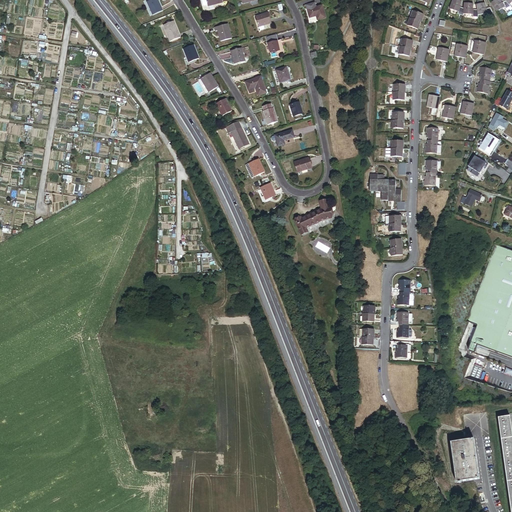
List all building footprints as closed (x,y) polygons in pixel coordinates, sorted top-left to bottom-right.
[(157,0),(151,0),(147,2),(153,15),(162,11),(157,0)] [(462,2),(456,0),(453,0),(450,9),(459,12),(461,7),(460,7),(462,2)] [(501,0),(498,0),(493,3),(497,11),(506,7),(504,2),(502,3),(501,0)] [(474,5),(465,4),(465,8),(464,14),(474,15),(475,9),(473,9),(474,5)] [(478,10),(479,15),(489,14),(489,8),(487,8),(486,4),(478,5),(478,10)] [(322,6),(307,10),(309,18),(316,16),(317,20),(326,18),(322,6)] [(412,12),(409,19),(419,23),(420,23),(423,16),(412,12)] [(271,24),(268,13),(256,17),(260,31),(263,30),(264,29),(263,26),(271,24)] [(409,19),(408,19),(406,25),(417,29),(419,23),(409,19)] [(167,24),(163,25),(170,41),(180,38),(174,21),(170,23),(169,21),(167,22),(167,24)] [(231,39),(228,24),(214,27),(215,32),(219,31),(220,37),(219,38),(220,41),(231,39)] [(402,39),(400,47),(410,49),(411,50),(413,41),(402,39)] [(279,50),(277,41),(267,43),(270,52),(279,50)] [(483,56),(486,44),(475,42),(474,46),(475,47),(475,50),(474,50),(473,54),(483,56)] [(193,45),(183,49),(189,63),(199,59),(193,45)] [(465,60),(467,48),(457,45),(454,58),(465,60)] [(400,47),(399,47),(398,54),(409,56),(410,49),(400,47)] [(245,62),(242,48),(237,50),(237,48),(235,49),(235,50),(231,51),(234,64),(245,62)] [(446,63),(449,50),(438,48),(437,53),(438,53),(438,56),(437,55),(436,61),(446,63)] [(286,67),(276,71),(279,83),(290,80),(286,67)] [(481,78),(481,81),(482,81),(490,82),(492,70),(481,68),(480,72),(481,73),(480,75),(479,75),(479,77),(481,78)] [(210,73),(201,79),(209,92),(218,87),(210,73)] [(266,93),(261,77),(246,82),(250,94),(255,92),(254,88),(255,88),(258,96),(266,93)] [(490,82),(482,81),(481,83),(478,83),(478,85),(479,86),(479,88),(478,88),(477,93),(488,95),(490,83),(490,82)] [(394,85),(394,93),(404,93),(405,93),(405,85),(394,85)] [(511,89),(510,92),(507,91),(506,94),(501,102),(498,100),(498,99),(497,98),(494,103),(499,106),(499,105),(506,109),(511,99),(511,89)] [(394,93),(393,93),(392,101),(404,101),(404,93),(394,93)] [(437,110),(439,98),(429,96),(428,100),(429,101),(428,103),(427,103),(426,108),(437,110)] [(226,99),(216,104),(222,116),(232,111),(226,99)] [(299,103),(290,106),(294,117),(303,114),(299,103)] [(471,117),(474,105),(463,103),(462,107),(463,107),(462,109),(461,109),(460,115),(471,117)] [(271,104),(262,107),(264,111),(263,111),(267,125),(278,122),(273,108),(272,108),(271,104)] [(442,118),(453,120),(455,108),(444,106),(444,111),(444,113),(443,113),(442,118)] [(393,113),(393,121),(403,122),(404,122),(404,113),(393,113)] [(502,118),(496,115),(490,127),(495,130),(497,127),(505,132),(509,124),(502,120),(502,118)] [(393,121),(392,121),(392,129),(403,130),(403,122),(393,121)] [(239,122),(229,127),(239,150),(249,145),(239,122)] [(429,138),(428,141),(436,141),(437,141),(438,129),(426,128),(426,133),(427,133),(427,135),(426,135),(426,138),(429,138)] [(292,131),(275,136),(273,137),(272,138),(273,141),(274,142),(276,141),(278,147),(285,145),(283,141),(294,138),(292,131)] [(488,135),(479,149),(490,156),(492,151),(491,150),(493,147),(494,148),(496,149),(500,142),(488,135)] [(428,141),(427,141),(427,144),(425,144),(425,146),(426,146),(426,148),(425,148),(425,153),(436,154),(436,141),(428,141)] [(392,142),(392,150),(402,150),(403,150),(403,142),(392,142)] [(402,158),(402,150),(392,150),(386,149),(386,157),(391,157),(391,158),(402,158)] [(471,160),(468,164),(477,169),(482,160),(477,158),(474,162),(471,160)] [(308,159),(294,163),(297,172),(311,168),(308,159)] [(258,160),(246,165),(251,178),(264,173),(258,160)] [(428,171),(427,174),(435,174),(437,174),(437,161),(425,161),(425,166),(426,166),(426,168),(425,168),(425,171),(428,171)] [(427,174),(426,174),(426,176),(421,176),(421,179),(425,179),(425,181),(424,181),(424,186),(435,186),(435,174),(427,174)] [(376,177),(369,176),(368,192),(376,193),(376,188),(376,177)] [(383,177),(376,177),(376,188),(387,188),(387,182),(382,182),(383,177)] [(396,182),(387,182),(387,188),(387,193),(395,194),(395,191),(396,182)] [(270,184),(260,188),(266,200),(275,196),(270,184)] [(387,193),(387,188),(376,188),(376,193),(380,193),(380,201),(387,201),(387,193)] [(481,195),(468,190),(466,197),(465,198),(463,204),(472,207),(475,200),(479,201),(479,200),(482,201),(483,201),(484,198),(484,197),(481,196),(481,195)] [(387,193),(387,201),(393,201),(393,202),(397,203),(400,203),(401,192),(395,191),(395,194),(387,193)] [(300,217),(294,220),(300,233),(306,230),(305,228),(322,220),(331,219),(329,208),(328,208),(326,201),(320,202),(321,210),(319,210),(301,218),(300,217)] [(390,247),(390,249),(400,248),(401,248),(400,241),(386,242),(387,248),(390,247)] [(511,252),(494,247),(468,322),(479,326),(470,352),(477,354),(480,345),(511,356),(511,252)] [(390,249),(389,249),(390,257),(401,255),(400,248),(390,249)] [(409,294),(410,281),(398,281),(398,285),(399,285),(399,287),(398,287),(398,290),(401,290),(401,294),(409,294)] [(408,306),(409,294),(401,294),(400,294),(399,296),(397,296),(397,298),(398,298),(398,301),(397,301),(397,306),(408,306)] [(364,306),(363,314),(374,315),(375,306),(364,306)] [(399,323),(399,326),(400,326),(408,326),(408,321),(411,322),(411,314),(397,313),(396,318),(397,318),(397,321),(396,321),(396,323),(399,323)] [(363,314),(362,314),(362,322),(373,322),(374,315),(363,314)] [(408,326),(400,326),(399,329),(397,329),(397,331),(398,331),(398,333),(397,333),(397,338),(408,339),(408,327),(408,326)] [(357,330),(357,337),(359,337),(373,338),(374,338),(374,330),(357,330)] [(411,348),(399,348),(399,350),(396,350),(396,353),(397,353),(397,355),(396,355),(395,360),(406,360),(407,353),(411,353),(411,348)] [(511,511),(511,440),(508,414),(497,416),(509,511),(511,511)] [(472,437),(449,440),(455,484),(478,481),(472,437)]
